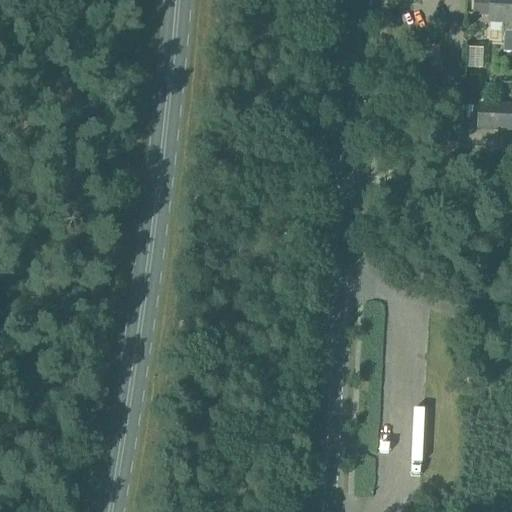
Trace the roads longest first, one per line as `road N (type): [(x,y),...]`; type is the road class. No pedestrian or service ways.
road 1 (primary): [(171,0),(158,156),(105,511)]
road 2 (unclassified): [(338,511),(365,0)]
